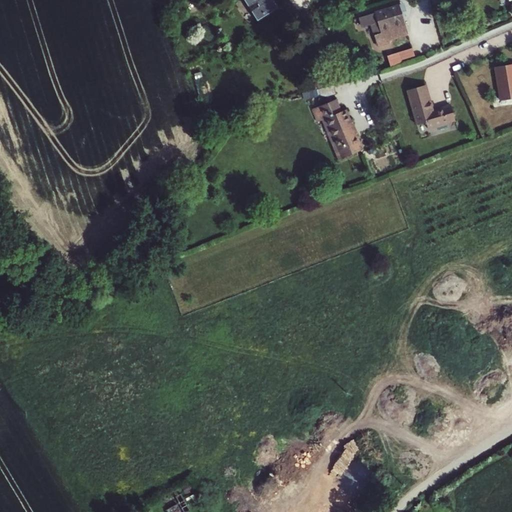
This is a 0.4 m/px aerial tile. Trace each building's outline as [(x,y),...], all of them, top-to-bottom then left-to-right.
[(243,0),(256,19),(257,21),(277,8),(276,6),(271,0),(243,0)] [(373,35),(377,46),(389,42),(389,40),(407,34),(400,12),(398,5),(358,18),(362,28),(370,25),(376,23),(379,33),(373,35)] [(311,15),(305,8),(300,13),(306,20),(311,15)] [(376,23),(370,25),(373,35),(379,33),(376,23)] [(412,49),(387,57),(389,64),(414,57),(412,49)] [(511,64),(496,67),(501,100),(511,98),(511,64)] [(423,85),(406,90),(416,122),(424,120),(426,125),(434,123),(435,124),(446,121),(446,119),(454,117),(449,101),(440,104),(441,106),(431,109),(430,105),(432,105),(430,99),(428,99),(423,85)] [(333,86),(318,90),(320,97),(335,94),(333,86)] [(345,110),(340,112),(336,100),(312,109),(317,122),(325,119),(333,139),(330,140),(338,159),(361,150),(345,110)] [(190,509),(181,492),(175,495),(178,501),(165,509),(166,511),(185,511),(190,509)]
